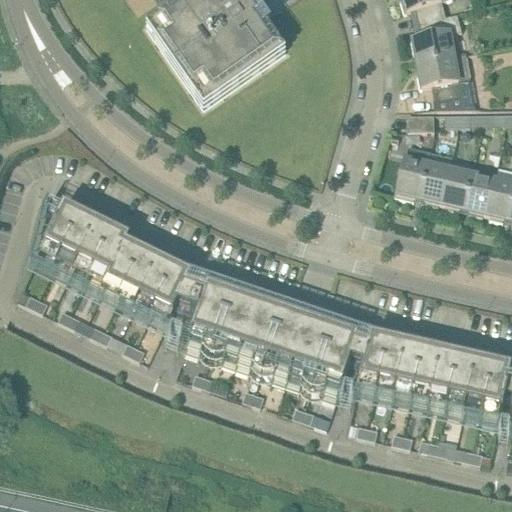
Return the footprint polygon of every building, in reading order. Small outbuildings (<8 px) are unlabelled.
[(124,0),(146,31),(203,113),(285,56),(261,21),(265,18),(261,11),(257,5),(253,8),(246,0),(124,0)] [(415,14),(419,28),(445,22),(441,6),(453,3),(452,0),(400,0),(402,4),(400,5),(404,18),(415,14)] [(457,19),(445,22),(419,28),(422,43),(410,45),(413,58),(415,58),(417,69),(454,63),(450,40),(461,37),(457,19)] [(465,60),(454,63),(417,69),(419,80),(417,80),(419,93),(431,91),(434,105),(432,105),(433,107),(452,103),(461,101),(458,86),(470,84),(465,60)] [(457,132),(457,120),(445,120),(445,132),(457,132)] [(457,120),(457,132),(470,132),(470,120),(457,120)] [(492,131),(504,131),(504,120),(492,120),(492,131)] [(434,121),(407,121),(407,122),(408,122),(408,136),(407,136),(407,137),(434,137),(434,121)] [(408,152),(405,164),(399,189),(397,188),(394,202),(413,206),(414,204),(415,204),(415,203),(420,204),(428,169),(431,157),(408,152)] [(438,210),(442,210),(450,174),(428,169),(420,204),(424,205),(424,206),(425,206),(424,209),(438,212),(438,210)] [(459,213),(464,214),(472,179),(450,174),(442,210),(445,211),(444,213),(458,216),(458,214),(459,214),(459,213)] [(494,184),(472,179),(464,214),(469,215),(469,216),(469,217),(469,219),(482,222),(483,220),(486,220),(494,184)] [(511,209),(511,188),(494,184),(486,220),(489,221),(489,224),(502,227),(503,224),(504,225),(504,223),(509,224),(511,209)] [(175,316),(188,290),(191,284),(126,252),(129,247),(62,214),(43,252),(110,285),(108,290),(172,322),(175,316)] [(188,290),(175,316),(196,323),(205,295),(188,290)] [(339,402),(349,371),(358,346),(205,294),(205,295),(196,323),(187,351),(339,402)] [(25,311),(34,315),(39,305),(30,300),(25,311)] [(39,305),(34,315),(42,319),(47,309),(39,305)] [(57,326),(66,331),(71,321),(62,316),(57,326)] [(71,321),(66,331),(75,335),(79,325),(71,321)] [(0,361),(1,362),(14,337),(3,331),(0,337),(0,361)] [(98,347),(103,336),(95,332),(90,342),(98,347)] [(112,341),(103,336),(98,347),(107,351),(112,341)] [(12,367),(25,342),(14,337),(1,362),(12,367)] [(25,342),(12,367),(23,373),(35,347),(25,342)] [(369,343),(367,350),(361,376),(359,385),(502,418),(504,408),(510,383),(511,376),(369,343)] [(367,350),(358,346),(349,371),(361,376),(367,350)] [(46,352),(35,347),(23,373),(33,378),(46,352)] [(122,358),(131,362),(135,352),(127,348),(122,358)] [(44,383),(57,358),(46,352),(33,378),(44,383)] [(144,357),(135,352),(131,362),(139,367),(144,357)] [(68,363),(57,358),(44,383),(55,389),(68,363)] [(66,394),(78,368),(68,363),(55,389),(66,394)] [(89,374),(78,368),(66,394),(77,399),(89,374)] [(89,374),(77,399),(87,405),(100,379),(89,374)] [(98,410),(111,384),(100,379),(87,405),(98,410)] [(192,390),(201,393),(204,382),(195,379),(192,390)] [(204,382),(201,393),(210,396),(213,385),(204,382)] [(118,423),(132,395),(111,384),(98,410),(97,412),(118,423)] [(143,400),(132,395),(118,423),(129,428),(143,400)] [(251,410),(254,399),(245,396),(242,407),(251,410)] [(254,399),(251,410),(260,413),(263,402),(254,399)] [(129,428),(147,435),(157,405),(155,405),(144,401),(143,400),(129,428)] [(157,405),(147,435),(157,439),(167,409),(157,405)] [(169,443),(170,440),(179,413),(167,409),(157,439),(169,443)] [(182,444),(191,417),(179,413),(170,440),(182,444)] [(301,427),(304,416),(295,413),(292,424),(301,427)] [(313,419),(304,416),(301,427),(310,430),(313,419)] [(191,417),(182,444),(194,448),(204,421),(191,417)] [(313,419),(310,430),(327,435),(330,425),(313,419)] [(204,421),(194,448),(207,453),(216,425),(204,421)] [(216,425),(207,453),(219,457),(228,430),(216,425)] [(240,434),(228,430),(219,457),(231,461),(240,434)] [(356,442),(365,444),(368,433),(358,431),(356,442)] [(377,435),(368,433),(365,444),(375,446),(377,435)] [(253,438),(240,434),(231,461),(243,465),(253,438)] [(256,469),(265,442),(253,438),(243,465),(256,469)] [(400,452),(403,441),(394,439),(391,450),(400,452)] [(412,444),(403,441),(400,452),(410,454),(412,444)] [(277,446),(265,442),(256,469),(268,473),(277,446)] [(280,477),(289,450),(277,446),(268,473),(280,477)] [(426,458),(435,460),(438,449),(429,447),(426,458)] [(447,452),(438,449),(435,460),(445,462),(447,452)] [(292,482),(301,454),(289,450),(280,477),(292,482)] [(292,482),(291,484),(304,488),(314,459),(301,454),(292,482)] [(471,468),(473,457),(464,455),(461,466),(471,468)] [(473,457),(471,468),(480,470),(482,459),(473,457)] [(314,459),(304,488),(314,492),(324,462),(314,459)] [(337,466),(333,465),(326,463),(324,462),(314,492),(332,497),(339,466),(337,466)] [(355,500),(362,472),(339,466),(332,497),(342,499),(355,502),(355,500)] [(355,500),(367,502),(373,474),(362,472),(355,500)] [(385,477),(373,474),(367,502),(379,505),(385,477)] [(390,507),(397,480),(385,477),(379,505),(390,507)] [(397,480),(390,507),(402,510),(408,482),(397,480)] [(409,511),(413,511),(420,485),(408,482),(402,510),(409,511)] [(425,511),(431,488),(420,485),(413,511),(425,511)] [(425,511),(437,511),(443,490),(431,488),(425,511)] [(443,490),(437,511),(449,511),(454,493),(443,490)] [(454,493),(449,511),(462,511),(466,495),(454,493)] [(462,511),(474,511),(477,498),(466,495),(462,511)] [(503,511),(505,504),(494,502),(477,498),(474,511),(503,511)]
